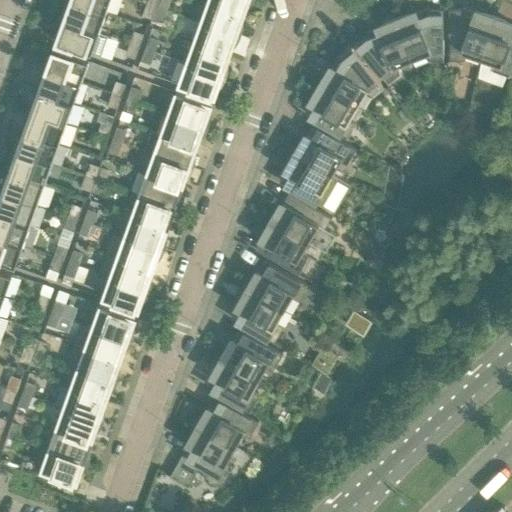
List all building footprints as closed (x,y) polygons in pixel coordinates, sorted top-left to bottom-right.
[(99,30),(106,9),(79,0),(69,0),(68,5),(66,4),(65,6),(63,9),(61,11),(60,14),(59,16),(99,30)] [(79,0),(106,9),(109,0),(79,0)] [(169,0),(158,0),(157,5),(167,8),(169,0)] [(240,20),(243,13),(208,0),(201,20),(240,34),(241,31),(241,29),(242,26),(242,23),(242,21),(240,20)] [(207,0),(208,0),(243,13),(246,5),(247,5),(249,3),(251,1),(251,0),(207,0)] [(153,15),(157,5),(147,1),(143,12),(153,15)] [(163,19),(167,8),(157,5),(153,15),(163,19)] [(480,55),(494,18),(463,6),(462,8),(449,8),(450,58),(464,58),(467,51),(480,55)] [(428,7),(397,19),(411,57),(425,51),(429,59),(443,58),(442,8),(428,9),(428,7)] [(108,33),(99,30),(59,16),(58,20),(58,23),(57,26),(57,29),(59,30),(56,38),(101,55),(108,33)] [(511,65),(511,23),(494,18),(480,55),(494,60),(492,68),(509,74),(511,65)] [(411,57),(397,19),(366,31),(367,34),(357,43),(389,81),(401,71),(398,62),(411,57)] [(240,34),(201,20),(193,41),(229,53),(231,46),(233,46),(235,44),(236,41),(238,39),(239,36),(240,34)] [(133,31),(130,41),(139,44),(143,34),(133,31)] [(149,36),(145,46),(155,50),(159,40),(149,36)] [(136,55),(139,44),(130,41),(126,51),(136,55)] [(226,61),(229,53),(193,41),(186,61),(225,75),(226,72),(227,69),(227,66),(227,63),(227,61),(226,61)] [(42,64),(42,66),(81,80),(88,59),(53,46),(50,55),(49,54),(47,57),(45,59),(43,62),(42,64)] [(151,60),(155,50),(145,46),(142,57),(151,60)] [(339,55),(322,83),(357,104),(365,91),(372,95),(383,86),(351,47),(341,55),(339,55)] [(225,77),(225,75),(186,61),(178,82),(214,95),(217,86),(218,87),(220,84),(222,82),(223,79),(225,77)] [(73,100),(81,80),(42,66),(41,69),(40,72),(40,75),(40,78),(40,80),(41,80),(38,88),(73,100)] [(116,81),(112,91),(122,95),(125,84),(116,81)] [(349,116),(357,104),(322,83),(306,112),(347,136),(357,121),(349,116)] [(131,86),(127,97),(137,100),(141,90),(131,86)] [(66,121),(73,100),(38,88),(35,95),(34,95),(32,97),(30,100),(29,102),(27,107),(66,121)] [(176,90),(168,111),(207,125),(208,122),(209,119),(209,116),(209,113),(209,111),(208,111),(211,102),(176,90)] [(118,105),(122,95),(112,91),(108,101),(118,105)] [(133,110),(137,100),(127,97),(124,107),(133,110)] [(59,141),(66,121),(27,107),(26,110),(26,113),(25,116),(25,119),(25,120),(26,121),(24,128),(59,141)] [(207,127),(207,125),(168,111),(161,131),(197,144),(199,136),(200,137),(202,134),(204,132),(205,129),(207,127)] [(101,121),(97,132),(107,135),(111,125),(101,121)] [(314,123),(298,151),(332,171),(340,159),(347,163),(356,147),(314,123)] [(117,127),(113,137),(123,141),(126,130),(117,127)] [(52,161),(59,141),(24,128),(19,140),(18,140),(17,141),(15,143),(14,144),(13,147),(52,161)] [(195,152),(197,144),(161,131),(152,128),(144,148),(154,152),(193,166),(194,163),(194,160),(195,156),(195,154),(195,152)] [(103,146),(107,135),(97,132),(94,142),(103,146)] [(119,151),(123,141),(113,137),(109,148),(119,151)] [(44,182),(52,161),(13,147),(12,149),(11,151),(11,154),(10,156),(10,158),(11,161),(12,161),(9,169),(44,182)] [(325,184),(332,171),(298,151),(281,180),(323,204),(332,189),(325,184)] [(191,170),(193,166),(154,152),(146,172),(182,185),(185,177),(186,177),(188,175),(189,173),(191,170)] [(95,177),(99,167),(89,163),(85,173),(95,177)] [(109,170),(99,167),(95,177),(105,181),(109,170)] [(44,182),(9,169),(6,177),(5,177),(0,185),(0,189),(37,203),(44,182)] [(179,192),(182,185),(146,172),(139,192),(178,206),(179,204),(180,201),(180,198),(180,195),(180,193),(179,192)] [(92,187),(95,177),(85,173),(82,184),(92,187)] [(102,191),(105,181),(95,177),(92,187),(102,191)] [(0,212),(30,223),(37,203),(0,189),(0,212)] [(290,191),(273,220),(308,240),(325,250),(335,233),(325,227),(332,215),(290,191)] [(178,208),(178,206),(139,192),(132,213),(167,226),(170,218),(171,218),(173,216),(175,213),(176,211),(178,208)] [(72,204),(68,214),(78,217),(82,207),(72,204)] [(87,209),(84,219),(93,223),(97,213),(87,209)] [(30,223),(0,212),(0,235),(23,243),(30,223)] [(164,234),(167,226),(132,213),(125,234),(164,248),(165,245),(165,242),(166,239),(166,236),(166,234),(164,234)] [(74,228),(78,217),(68,214),(64,224),(74,228)] [(90,233),(93,223),(84,219),(80,230),(90,233)] [(300,253),(308,240),(273,220),(257,248),(299,273),(308,257),(300,253)] [(389,229),(375,221),(372,236),(386,244),(389,229)] [(164,248),(125,234),(117,254),(153,267),(155,259),(157,259),(159,257),(160,255),(162,252),(163,249),(164,248)] [(0,259),(15,265),(23,243),(0,235),(0,259)] [(384,259),(386,244),(372,236),(369,250),(384,259)] [(67,248),(57,244),(54,254),(63,258),(67,248)] [(73,250),(69,260),(79,263),(83,253),(73,250)] [(63,258),(54,254),(46,276),(56,279),(63,258)] [(150,274),(153,267),(117,254),(110,274),(149,288),(150,285),(151,283),(151,280),(151,277),(151,275),(150,274)] [(265,259),(249,288),(284,308),(291,295),(298,299),(307,283),(265,259)] [(75,274),(79,263),(69,260),(66,270),(75,274)] [(0,291),(5,293),(12,272),(0,267),(0,291)] [(149,290),(149,288),(110,274),(102,296),(138,308),(141,300),(142,300),(144,298),(146,295),(147,293),(149,290)] [(276,321),(284,308),(249,288),(232,317),(274,341),(283,325),(276,321)] [(39,294),(36,305),(45,308),(49,298),(39,294)] [(65,303),(55,300),(51,310),(61,314),(61,313),(65,303)] [(100,303),(92,324),(131,338),(132,335),(133,332),(133,329),(133,327),(133,325),(132,324),(135,316),(100,303)] [(42,318),(45,308),(36,305),(32,315),(42,318)] [(57,324),(61,314),(51,310),(47,321),(57,324)] [(73,318),(61,314),(57,324),(57,326),(68,330),(73,318)] [(129,343),(131,338),(92,324),(85,345),(120,357),(123,350),(124,350),(126,348),(128,345),(129,343)] [(241,327),(224,356),(259,376),(267,363),(274,367),(283,351),(241,327)] [(34,350),(38,339),(28,336),(24,346),(34,350)] [(48,343),(38,339),(34,350),(44,353),(48,343)] [(118,365),(120,357),(85,345),(76,341),(68,362),(78,365),(117,379),(118,376),(118,373),(119,370),(119,367),(119,365),(118,365)] [(330,369),(339,350),(323,342),(314,361),(330,369)] [(30,360),(34,350),(24,346),(20,356),(30,360)] [(40,364),(44,353),(34,350),(30,360),(40,364)] [(252,389),(259,376),(224,356),(208,385),(250,409),(259,393),(252,389)] [(116,381),(117,379),(78,365),(70,385),(106,398),(109,390),(110,391),(112,388),(113,386),(115,383),(116,381)] [(11,375),(7,386),(17,389),(20,379),(11,375)] [(26,381),(22,391),(32,395),(36,384),(26,381)] [(102,408),(106,398),(70,385),(63,406),(102,420),(103,417),(104,415),(104,412),(104,409),(104,408),(102,408)] [(13,400),(17,389),(7,386),(3,396),(13,400)] [(28,405),(32,395),(22,391),(19,402),(28,405)] [(217,395),(200,424),(235,444),(242,431),(250,435),(259,419),(217,395)] [(101,423),(102,420),(63,406),(56,426),(91,439),(94,431),(95,431),(97,430),(99,427),(100,425),(101,423)] [(12,422),(8,432),(18,435),(21,425),(12,422)] [(228,457),(235,444),(200,424),(171,475),(189,486),(202,463),(205,465),(205,466),(204,468),(204,470),(204,472),(204,474),(205,476),(206,478),(207,479),(208,480),(212,482),(214,483),(216,483),(218,483),(219,483),(221,482),(222,481),(223,480),(225,478),(235,461),(228,457)] [(89,446),(91,439),(56,426),(49,446),(88,460),(89,457),(89,455),(90,452),(90,449),(90,447),(89,446)] [(14,446),(18,435),(8,432),(4,442),(14,446)] [(88,460),(49,446),(41,468),(43,468),(42,472),(57,478),(59,474),(77,480),(80,472),(81,472),(83,470),(84,467),(86,465),(87,462),(88,460)] [(511,511),(502,502),(491,511),(511,511)]
